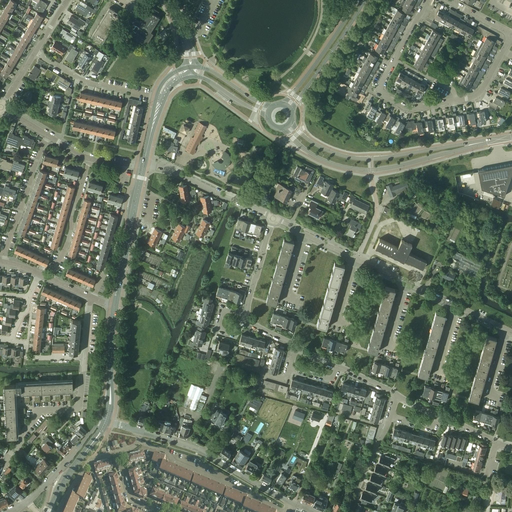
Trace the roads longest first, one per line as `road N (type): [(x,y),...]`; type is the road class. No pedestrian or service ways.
road 1 (residential): [(426,0),(379,86),(407,109),(479,94),(511,34)]
road 2 (tertiary): [(283,128),(312,154),(367,170),(476,143)]
road 3 (tertiary): [(476,143),(353,158),(320,147),(291,122)]
road 4 (residential): [(290,502),(205,452),(140,431)]
road 5 (residential): [(138,441),(286,511)]
road 6 (tertiary): [(114,306),(143,165)]
road 7 (residential): [(272,217),(148,164)]
road 8 (residential): [(3,262),(47,136)]
road 9 (tertiary): [(290,108),(364,0)]
road 10 (residential): [(155,97),(82,80),(35,53)]
road 11 (tertiary): [(358,0),(282,104)]
road 12 (residential): [(50,279),(88,159)]
